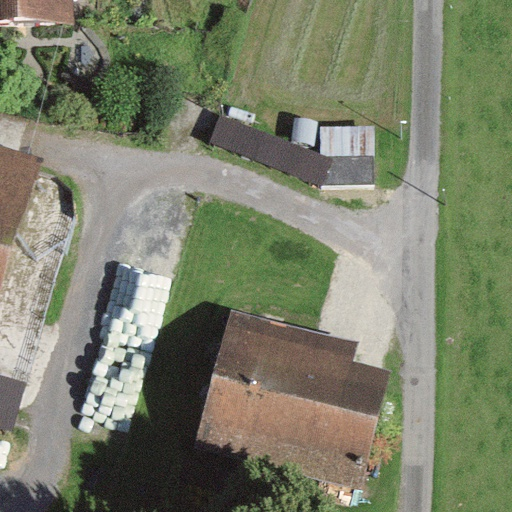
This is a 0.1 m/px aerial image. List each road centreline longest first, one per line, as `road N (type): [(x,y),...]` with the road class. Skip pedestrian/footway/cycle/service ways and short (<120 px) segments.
road 1 (unclassified): [(414,511),(429,0)]
road 2 (track): [(0,476),(38,425),(125,171)]
